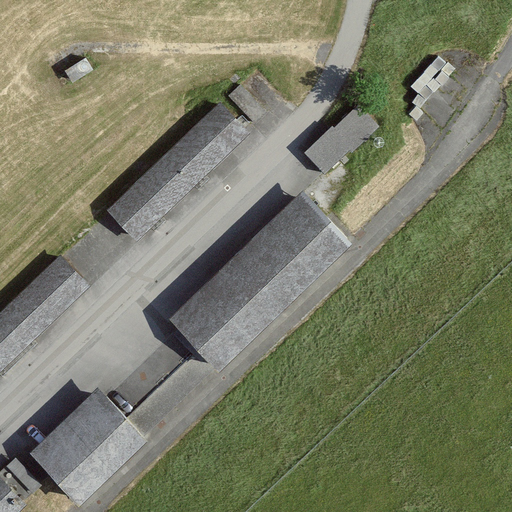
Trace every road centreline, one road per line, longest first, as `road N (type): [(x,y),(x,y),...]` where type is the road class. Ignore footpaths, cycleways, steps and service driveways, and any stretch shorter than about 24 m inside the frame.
road 1 (unclassified): [(75,511),(437,174),(511,68)]
road 2 (unclassified): [(0,410),(279,153),(350,54)]
road 3 (unclassified): [(350,54),(85,47)]
